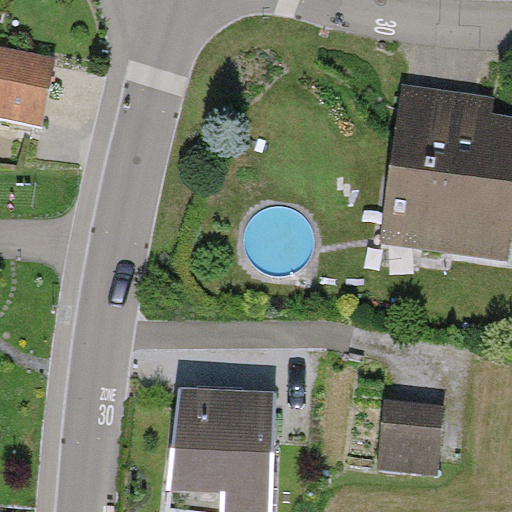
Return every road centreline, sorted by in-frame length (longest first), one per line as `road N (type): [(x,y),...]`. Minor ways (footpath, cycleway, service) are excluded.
road 1 (residential): [(181,0),(117,245),(87,511)]
road 2 (residential): [(304,0),(455,32),(511,31)]
